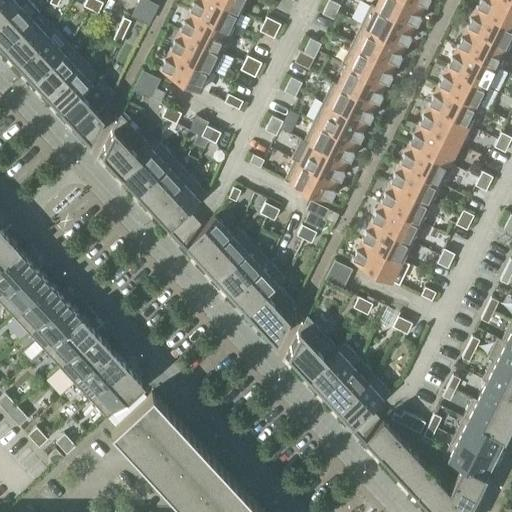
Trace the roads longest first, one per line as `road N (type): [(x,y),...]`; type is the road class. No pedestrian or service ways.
road 1 (residential): [(396,511),(75,162)]
road 2 (residential): [(21,208),(295,511)]
